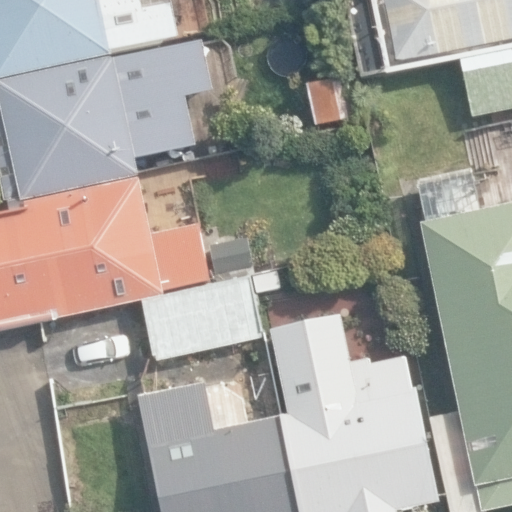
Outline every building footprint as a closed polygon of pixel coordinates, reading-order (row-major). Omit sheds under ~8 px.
[(0,0),(0,82),(114,59),(113,55),(179,41),(170,0),(0,0)] [(511,0),(344,0),(362,83),(511,51),(511,0)] [(187,97),(214,91),(204,44),(5,88),(0,88),(0,171),(6,202),(21,199),(22,202),(138,178),(134,160),(197,147),(187,97)] [(511,54),(462,65),(474,119),(511,111),(511,54)] [(308,88),(315,118),(355,108),(348,79),(308,88)] [(487,511),(488,511),(511,505),(511,205),(481,212),(473,170),(417,182),(426,224),(422,225),(461,414),(431,420),(450,511),(487,511)] [(0,217),(0,326),(2,333),(271,273),(262,236),(171,256),(162,216),(149,219),(141,182),(26,207),(27,212),(0,217)] [(145,302),(157,363),(264,340),(252,280),(145,302)] [(397,511),(398,511),(441,503),(419,389),(413,391),(406,355),(354,365),(344,316),(271,330),(306,511),(397,511)] [(302,511),(283,417),(216,431),(206,383),(136,398),(160,511),(302,511)]
